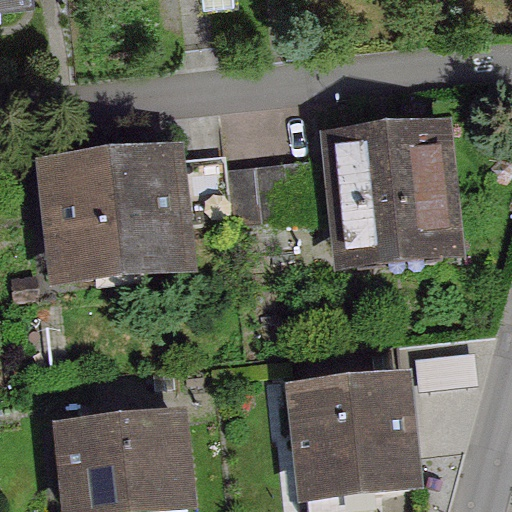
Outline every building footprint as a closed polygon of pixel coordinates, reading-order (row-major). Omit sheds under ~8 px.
[(0,0),(0,20),(15,20),(13,0),(0,0)] [(460,128),(333,141),(348,278),(475,265),(460,128)] [(186,142),(40,156),(53,282),(199,267),(186,142)] [(235,176),(238,234),(306,231),(303,173),(235,176)] [(414,371),(288,382),(298,502),(424,491),(414,371)] [(204,511),(197,422),(65,433),(71,511),(204,511)]
